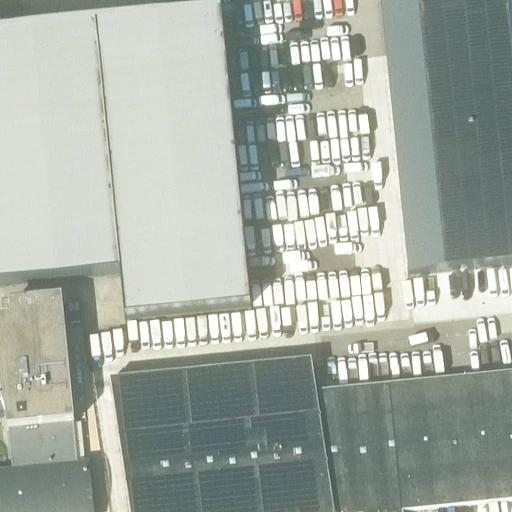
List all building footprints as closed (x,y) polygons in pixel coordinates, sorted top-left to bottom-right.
[(511,0),(382,0),(410,276),(511,265),(511,0)] [(251,308),(222,17),(166,22),(168,42),(29,55),(27,36),(26,36),(0,38),(0,287),(121,276),(125,321),(251,308)] [(511,322),(511,283),(404,291),(372,305),(379,319),(392,318),(393,330),(409,328),(415,326),(428,325),(427,317),(433,315),(468,312),(474,325),(497,323),(495,324),(511,322)] [(75,425),(62,301),(9,306),(11,320),(0,321),(0,358),(4,403),(1,403),(6,416),(7,432),(10,432),(14,472),(77,466),(72,426),(75,425)] [(511,374),(316,394),(311,362),(110,382),(129,511),(407,511),(511,501),(511,374)] [(14,472),(0,473),(0,511),(93,511),(88,465),(77,466),(14,472)]
